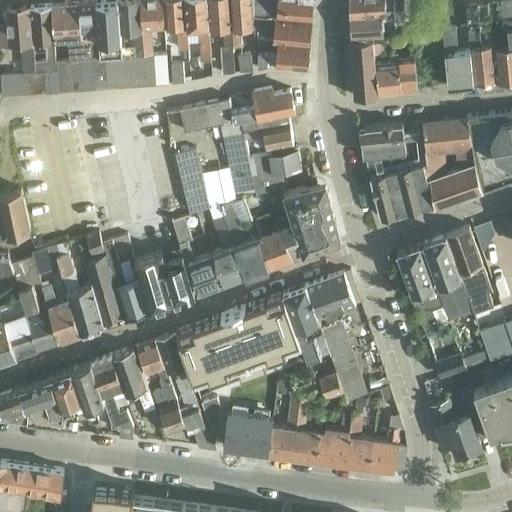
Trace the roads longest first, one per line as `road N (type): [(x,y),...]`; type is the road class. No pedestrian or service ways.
road 1 (residential): [(417,497),(0,440)]
road 2 (residential): [(0,371),(361,243)]
road 3 (residential): [(11,169),(9,107),(274,76),(327,78)]
road 4 (residential): [(417,497),(424,441),(361,243)]
road 5 (residential): [(511,92),(329,116)]
road 6 (residential): [(511,190),(361,243)]
road 7 (residential): [(361,243),(329,116)]
